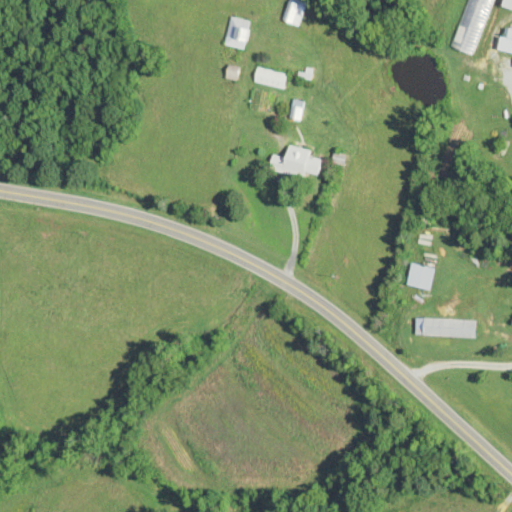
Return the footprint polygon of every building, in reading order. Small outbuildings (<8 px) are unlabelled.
[(298,28),(309,1),(306,0),(290,0),(282,21),(298,28)] [(244,52),(252,23),(232,17),(224,46),(244,52)] [(500,53),(511,54),(511,30),(504,29),(500,53)] [(284,90),(288,76),(259,68),(255,82),(284,90)] [(318,181),(322,159),(311,157),(313,151),(290,146),(287,158),(274,156),(271,171),(318,181)] [(511,328),(511,312),(489,310),(488,327),(511,328)] [(476,339),(477,321),(406,316),(405,334),(476,339)]
